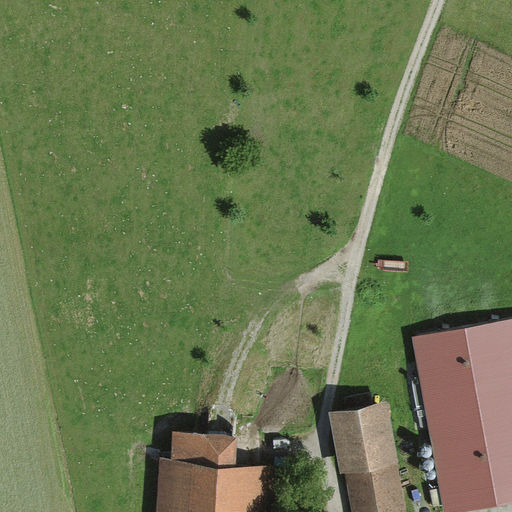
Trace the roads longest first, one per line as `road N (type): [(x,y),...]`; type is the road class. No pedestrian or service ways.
road 1 (track): [(351,280),(390,122),(437,0)]
road 2 (track): [(351,280),(322,426),(326,489),(336,511)]
